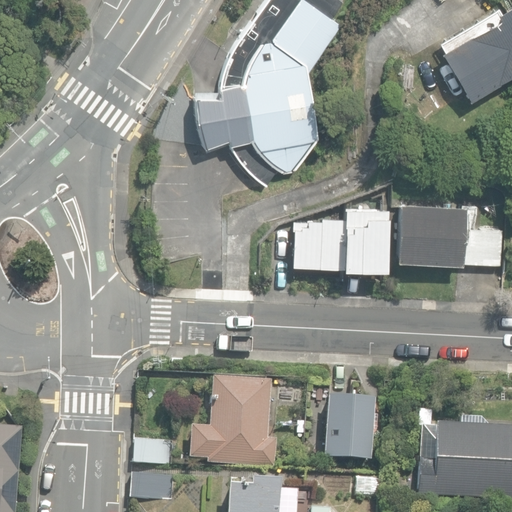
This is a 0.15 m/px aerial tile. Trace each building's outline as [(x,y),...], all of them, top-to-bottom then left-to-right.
[(257,180),(264,185),(276,168),(279,171),(293,169),(316,139),(306,71),(339,27),(330,19),(341,2),(338,0),(264,0),(240,35),(234,42),(230,49),(226,56),(223,64),(221,73),(219,81),(219,90),(219,98),(204,98),(194,98),(194,107),(194,117),(196,127),(198,136),(201,146),(209,142),(225,136),(228,144),(232,152),(237,160),(243,167),(250,174),(257,180)] [(439,52),(467,100),(511,72),(511,3),(499,11),(496,6),(437,41),(442,50),(439,52)] [(394,260),(499,266),(501,230),(474,228),(476,205),(398,200),(394,260)] [(337,265),(336,266),(382,269),(385,207),(339,205),(339,215),(337,265)] [(287,262),(337,265),(339,215),(316,214),(316,218),(302,217),(302,221),(289,221),(287,262)] [(205,463),(273,467),(275,439),(265,439),(269,381),(210,377),(207,426),(189,425),(187,458),(206,459),(205,463)] [(324,396),(320,458),(366,460),(370,398),(324,396)] [(416,494),(511,499),(511,426),(485,425),(478,418),(459,417),(459,423),(434,422),(432,458),(418,458),(416,494)] [(0,511),(14,511),(21,426),(0,424),(0,511)] [(133,462),(167,464),(168,442),(134,441),(133,462)] [(130,497),(171,500),(172,476),(131,473),(130,497)] [(353,476),(352,493),(377,494),(377,477),(353,476)] [(224,511),(275,511),(277,478),(250,477),(249,485),(226,484),(224,511)]
